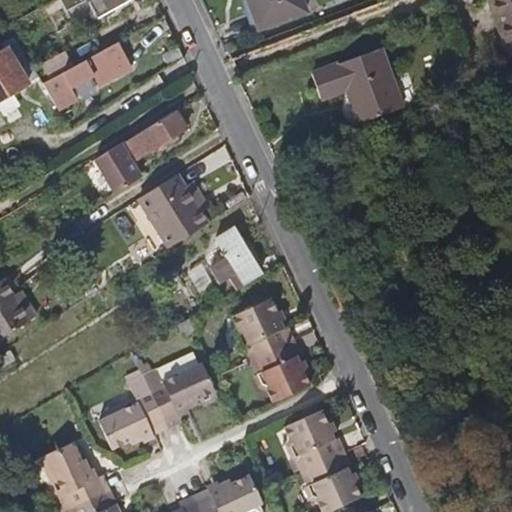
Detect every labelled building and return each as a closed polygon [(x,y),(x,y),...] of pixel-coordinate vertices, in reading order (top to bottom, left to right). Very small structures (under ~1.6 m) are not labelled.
[(61,29),(96,9),(91,0),(53,0),(46,4),(61,29)] [(126,0),(91,0),(96,9),(100,15),(126,0)] [(301,12),(296,0),(242,0),(254,30),(301,12)] [(511,43),(511,0),(496,0),(511,44),(511,43)] [(61,29),(46,4),(10,24),(28,55),(64,35),(61,29)] [(101,84),(134,66),(121,42),(66,71),(74,86),(96,74),(101,84)] [(406,106),(386,46),(317,71),(326,97),(352,88),(363,121),(406,106)] [(0,100),(30,82),(8,47),(0,52),(0,100)] [(185,60),(180,49),(165,58),(171,69),(185,60)] [(138,159),(189,131),(180,114),(127,143),(126,141),(94,160),(114,195),(141,178),(128,154),(133,151),(138,159)] [(209,224),(178,175),(140,199),(170,248),(209,224)] [(262,275),(234,228),(218,237),(228,256),(237,270),(230,275),(231,277),(237,286),(244,282),(246,285),(262,275)] [(222,283),(231,277),(230,275),(237,270),(228,256),(212,266),(222,283)] [(199,289),(215,281),(206,260),(190,268),(199,289)] [(0,336),(28,320),(12,293),(3,278),(0,280),(0,336)] [(34,316),(18,289),(12,293),(28,320),(34,316)] [(288,348),(281,333),(283,332),(271,305),(232,322),(237,332),(242,336),(248,348),(244,350),(251,365),(288,348)] [(310,392),(296,361),(294,362),(288,348),(251,365),(257,378),(260,376),(266,391),(265,395),(271,409),(310,392)] [(139,378),(150,373),(146,366),(141,368),(138,361),(133,364),(136,371),(139,378)] [(209,395),(196,365),(158,382),(153,372),(150,373),(139,378),(161,426),(176,420),(172,412),(183,407),(185,411),(197,406),(195,401),(209,395)] [(125,385),(139,378),(136,371),(122,378),(125,385)] [(161,426),(139,378),(125,385),(133,404),(95,421),(108,451),(125,444),(126,447),(138,442),(136,438),(161,426)] [(333,440),(320,413),(282,430),(287,441),(291,443),(298,457),(294,459),(301,475),(338,458),(330,441),(333,440)] [(89,485),(85,475),(88,474),(83,463),(79,464),(72,447),(30,466),(40,488),(45,486),(53,502),(51,503),(54,511),(72,511),(104,497),(97,482),(89,485)] [(330,511),(359,499),(345,469),(344,470),(338,458),(301,475),(306,487),(310,485),(316,499),(315,503),(318,511),(330,511)] [(260,511),(248,484),(231,491),(230,487),(219,492),(220,496),(209,501),(211,503),(195,510),(195,511),(260,511)] [(108,511),(110,511),(104,497),(72,511),(108,511)]
